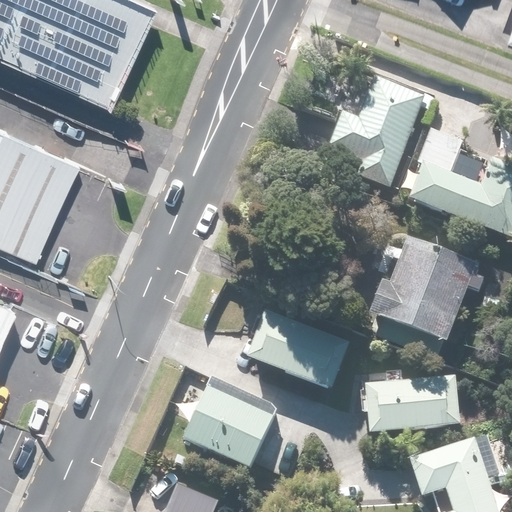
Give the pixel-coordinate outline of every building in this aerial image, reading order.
[(0,0),(0,57),(85,94),(125,0),(0,0)] [(430,93),(381,77),(367,118),(348,112),(330,166),(396,189),(430,93)] [(72,161),(0,129),(0,255),(26,267),(72,161)] [(466,142),(437,129),(421,165),(429,169),(416,197),(511,238),(511,161),(499,156),(496,162),(463,148),(466,142)] [(387,245),(379,269),(401,276),(399,284),(389,280),(378,314),(457,339),(474,288),(484,291),(488,277),(477,274),(481,262),(409,239),(405,251),(387,245)] [(276,309),(257,356),(343,391),(363,343),(276,309)] [(374,382),(378,433),(469,427),(465,375),(374,382)] [(280,416),(213,386),(190,439),(256,469),(280,416)] [(506,511),(485,439),(423,460),(432,497),(441,494),(445,511),(506,511)]
